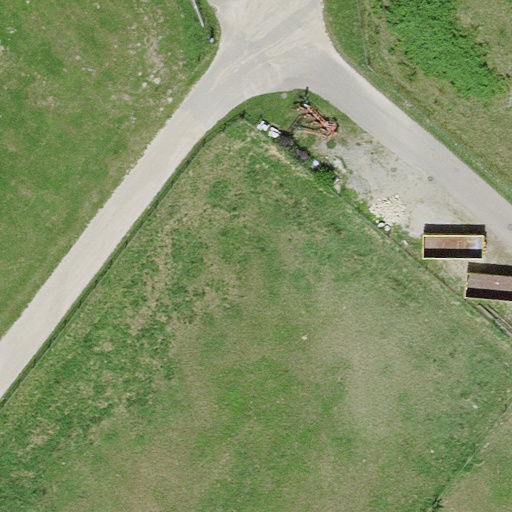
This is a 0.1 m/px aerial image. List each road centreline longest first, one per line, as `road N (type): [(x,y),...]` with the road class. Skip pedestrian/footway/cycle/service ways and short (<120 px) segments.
road 1 (track): [(0,383),(235,82)]
road 2 (residential): [(511,228),(278,18)]
